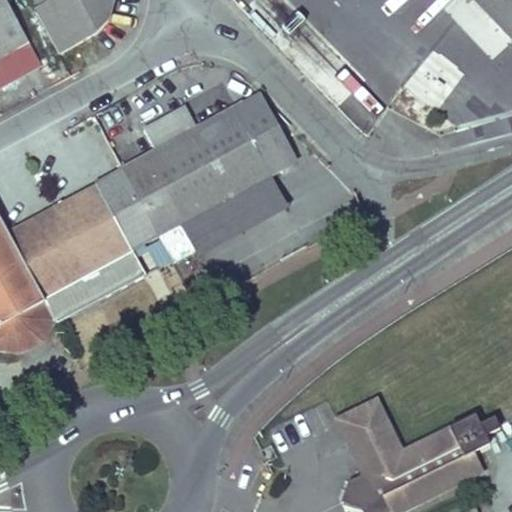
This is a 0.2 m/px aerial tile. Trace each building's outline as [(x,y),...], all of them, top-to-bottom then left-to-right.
[(0,0),(0,59),(28,45),(3,0),(0,0)] [(25,0),(57,57),(97,35),(108,23),(113,0),(25,0)] [(511,0),(472,0),(511,41),(511,0)] [(268,19),(257,29),(271,43),(281,34),(268,19)] [(0,90),(40,69),(28,45),(0,59),(0,90)] [(258,96),(232,110),(270,179),(296,165),(260,98),(258,96)] [(134,163),(120,171),(157,240),(178,229),(270,179),(232,110),(134,163)] [(93,188),(6,235),(55,325),(143,279),(130,254),(157,240),(120,171),(92,186),(93,188)] [(270,179),(178,229),(196,263),(288,214),(270,179)] [(6,235),(0,223),(0,354),(21,357),(44,343),(55,325),(6,235)] [(140,252),(151,268),(168,257),(158,241),(140,252)] [(376,403),(345,419),(375,476),(382,478),(381,484),(362,479),(349,485),(360,505),(367,506),(369,511),(409,511),(483,473),(469,447),(485,438),(480,428),(475,418),(404,455),(376,403)] [(345,419),(337,424),(363,472),(375,476),(345,419)] [(494,420),(480,428),(485,438),(500,431),(494,420)] [(363,472),(362,479),(381,484),(382,478),(375,476),(363,472)]
